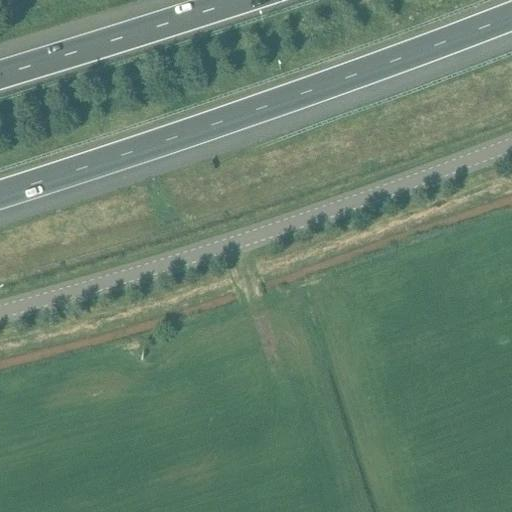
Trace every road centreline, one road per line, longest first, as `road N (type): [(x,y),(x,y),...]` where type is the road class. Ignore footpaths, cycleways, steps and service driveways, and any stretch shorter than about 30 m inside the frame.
road 1 (motorway): [(0,194),(511,16)]
road 2 (unclassified): [(0,312),(141,273),(511,145)]
road 3 (motorway): [(237,0),(0,75)]
